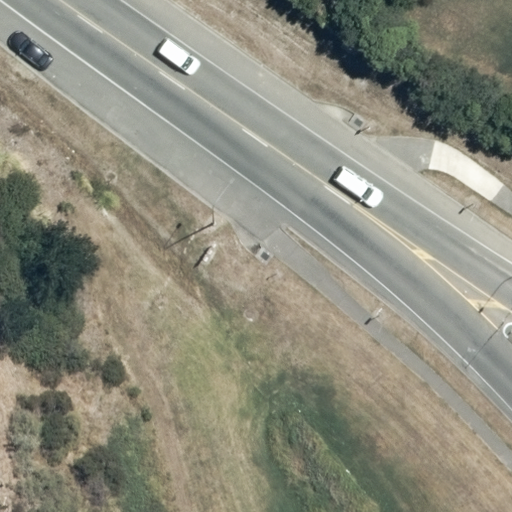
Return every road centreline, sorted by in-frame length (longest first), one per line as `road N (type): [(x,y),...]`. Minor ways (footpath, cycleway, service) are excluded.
road 1 (tertiary): [(400,246),(348,201),(49,0)]
road 2 (tertiary): [(511,381),(400,246)]
road 3 (tertiary): [(400,246),(511,290)]
